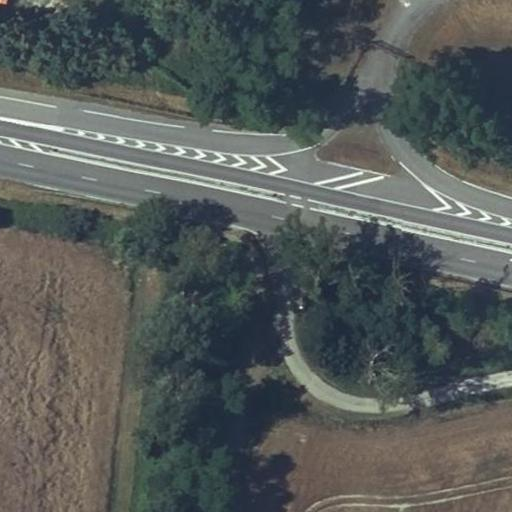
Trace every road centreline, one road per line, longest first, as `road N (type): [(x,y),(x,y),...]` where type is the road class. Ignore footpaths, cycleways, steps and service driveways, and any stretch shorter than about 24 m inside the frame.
road 1 (primary): [(0,138),(511,243)]
road 2 (unclassified): [(389,57),(322,132),(256,147),(0,106)]
road 3 (unclassified): [(511,206),(459,189),(398,148),(386,106),(389,57)]
